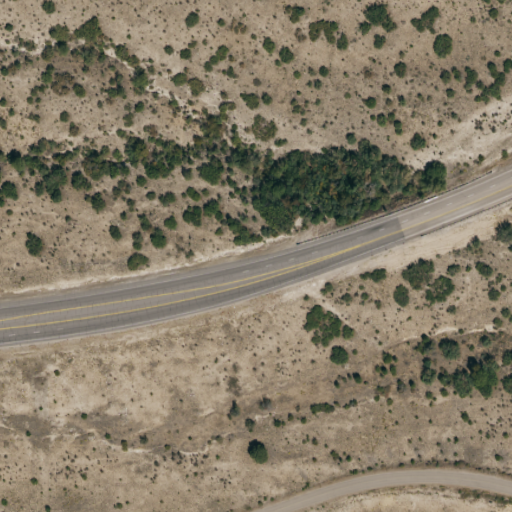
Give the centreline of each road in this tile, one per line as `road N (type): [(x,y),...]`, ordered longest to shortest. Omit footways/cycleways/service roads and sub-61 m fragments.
road 1 (trunk): [(65,315),(315,259),(511,181)]
road 2 (residential): [(272,511),(393,478),(511,489)]
